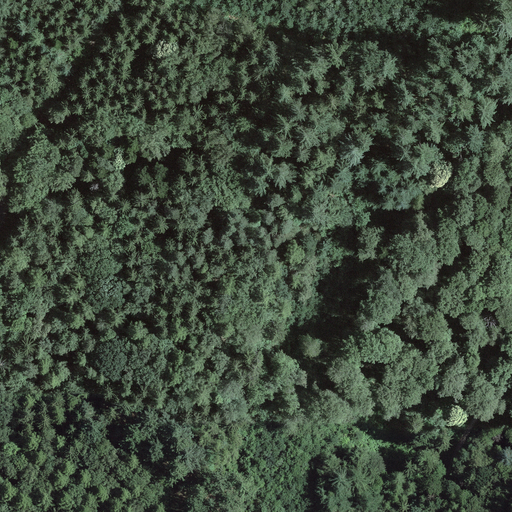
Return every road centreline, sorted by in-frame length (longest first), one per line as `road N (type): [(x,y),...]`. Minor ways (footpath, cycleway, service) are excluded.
road 1 (track): [(0,210),(20,153),(124,0)]
road 2 (track): [(511,366),(453,455),(438,511)]
